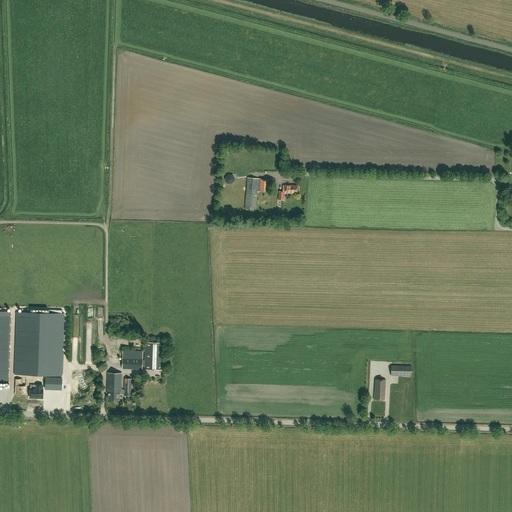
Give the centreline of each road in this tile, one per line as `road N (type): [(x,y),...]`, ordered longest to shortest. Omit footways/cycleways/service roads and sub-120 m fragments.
road 1 (unclassified): [(511,428),(0,414)]
road 2 (track): [(511,77),(218,0)]
road 3 (track): [(511,228),(495,219),(493,178),(279,174)]
road 4 (unclassified): [(511,49),(323,0)]
